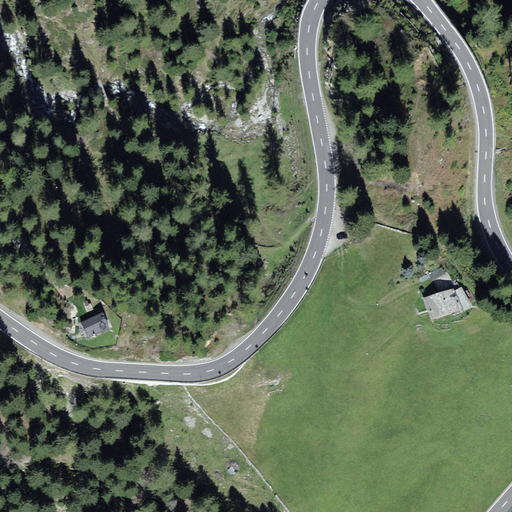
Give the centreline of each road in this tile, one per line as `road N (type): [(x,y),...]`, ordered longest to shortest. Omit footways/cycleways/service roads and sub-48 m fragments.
road 1 (primary): [(320,0),(307,47),(328,184),(323,226),(299,287),(258,338),(212,370),(109,370),(49,352),(0,319)]
road 2 (primary): [(511,264),(486,207),(485,120),(475,78),(421,0)]
